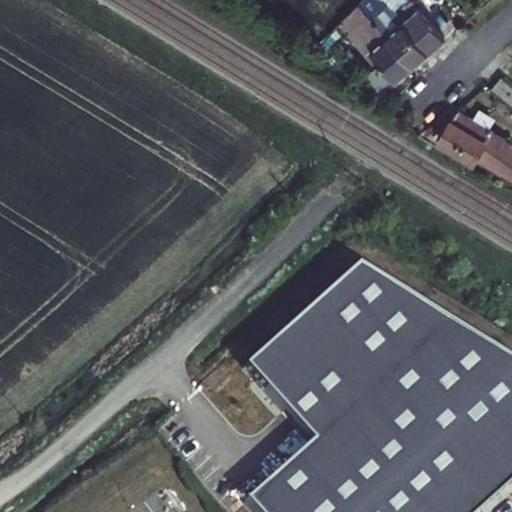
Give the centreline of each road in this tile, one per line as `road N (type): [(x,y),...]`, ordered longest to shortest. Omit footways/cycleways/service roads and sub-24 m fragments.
road 1 (unclassified): [(0,494),(132,385),(333,194)]
road 2 (residential): [(511,20),(419,103)]
